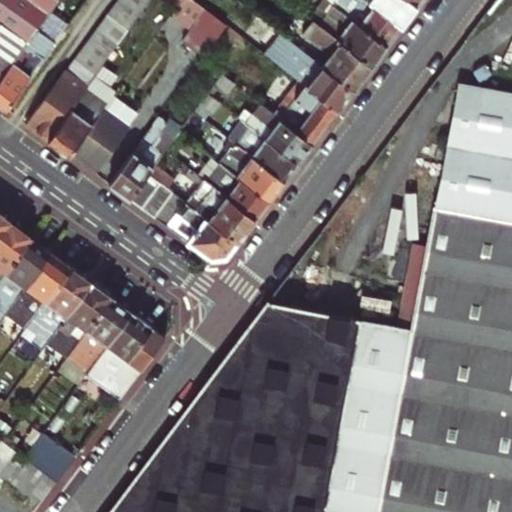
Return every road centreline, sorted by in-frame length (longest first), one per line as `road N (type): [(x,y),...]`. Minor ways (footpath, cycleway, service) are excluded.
road 1 (residential): [(228,309),(460,0)]
road 2 (residential): [(228,309),(0,140)]
road 3 (residential): [(73,511),(228,309)]
